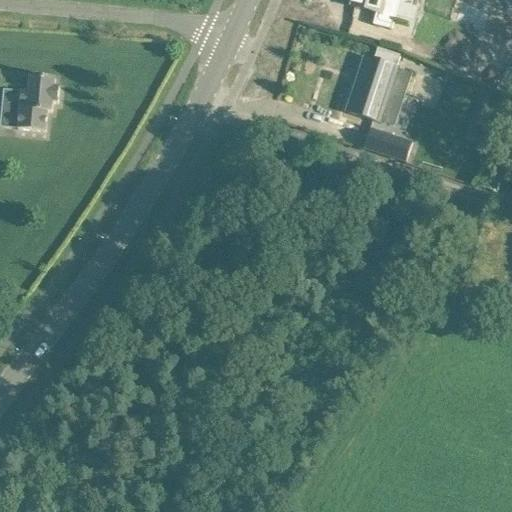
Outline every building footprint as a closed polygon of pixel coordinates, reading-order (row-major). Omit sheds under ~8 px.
[(353,0),(352,8),(367,12),(367,11),(377,13),(374,26),(391,31),(399,0),(353,0)] [(452,0),(436,0),(432,12),(468,26),(475,8),(452,0)] [(424,24),(422,33),(445,40),(448,31),(424,24)] [(357,87),(348,114),(361,118),(361,119),(365,121),(365,119),(379,124),(395,129),(412,76),(397,71),(401,57),(378,50),(374,62),(366,59),(361,74),(363,75),(359,87),(357,87)] [(18,131),(46,134),(48,114),(52,114),(53,105),(58,105),(60,90),(54,90),(55,80),(30,78),(29,94),(22,93),(18,131)] [(511,106),(488,98),(479,123),(502,131),(511,106)] [(371,131),(364,150),(406,164),(413,145),(412,145),(380,134),(371,131)] [(304,171),(308,160),(297,157),(294,167),(304,171)]
